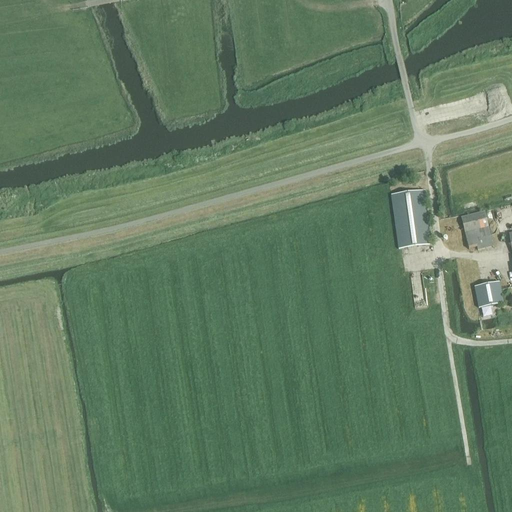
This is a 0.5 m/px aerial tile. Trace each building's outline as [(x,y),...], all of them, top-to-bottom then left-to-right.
[(491,88),(494,99),(508,96),(505,84),(491,88)] [(425,191),(391,196),(398,250),(430,246),(425,203),(427,203),(425,191)] [(461,218),(469,250),(477,248),(477,251),(493,247),(485,212),(461,218)] [(415,269),(417,282),(425,281),(424,268),(415,269)] [(504,305),(499,283),(474,288),(478,310),(504,305)]
